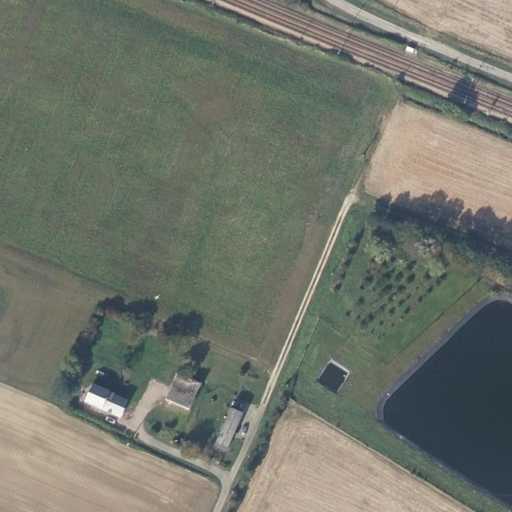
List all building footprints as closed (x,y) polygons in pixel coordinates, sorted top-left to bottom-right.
[(140,343),(135,338),(129,353),(132,354),(135,356),(140,343)] [(132,354),(120,379),(135,386),(145,365),(142,364),(144,359),(135,356),(132,354)] [(320,378),(337,388),(344,377),(345,377),(348,372),(329,361),(320,378)] [(180,435),(198,387),(189,383),(176,379),(157,426),(180,435)] [(85,405),(120,419),(128,402),(93,388),(85,405)] [(214,446),(227,451),(243,412),(230,407),(214,446)]
